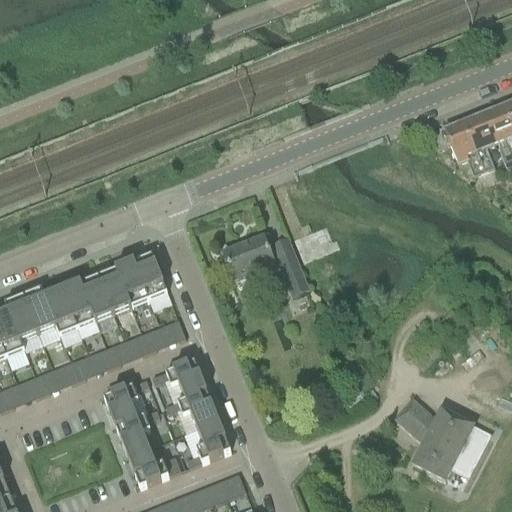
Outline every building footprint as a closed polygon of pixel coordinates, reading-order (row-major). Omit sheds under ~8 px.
[(465,128),(462,130),(468,144),(471,152),(482,180),(494,175),(485,154),(494,151),(498,149),(498,155),(503,169),(511,165),(511,132),(510,127),(511,124),(511,121),(510,116),(506,118),(505,112),(497,116),(496,114),(490,116),(490,118),(486,120),(482,121),(479,123),(479,121),(472,124),(472,125),(465,128)] [(482,180),(462,130),(455,132),(454,131),(447,134),(447,135),(441,138),(439,139),(437,141),(436,143),(436,145),(436,148),(437,150),(439,152),(442,153),(444,153),(446,152),(450,151),(458,170),(467,166),(473,183),(482,180)] [(223,259),(234,286),(235,285),(238,292),(244,295),(251,292),(254,285),(252,279),(263,274),(265,279),(276,275),(263,243),(223,259)] [(167,299),(152,261),(133,268),(149,307),(167,299)] [(308,296),(296,266),(280,273),(292,303),(308,296)] [(149,307),(133,268),(115,275),(131,314),(149,307)] [(131,314),(115,275),(97,282),(113,321),(131,314)] [(113,321),(97,282),(80,289),(95,328),(113,321)] [(95,328),(80,289),(62,297),(77,335),(95,328)] [(60,342),(41,295),(23,302),(38,341),(56,334),(59,343),(60,342)] [(77,335),(62,297),(45,303),(41,295),(60,342),(77,335)] [(38,341),(23,302),(5,309),(8,318),(20,348),(38,341)] [(0,348),(6,364),(24,357),(20,348),(8,318),(0,321),(0,348)] [(186,345),(178,326),(171,329),(178,348),(186,345)] [(403,356),(422,374),(443,352),(423,334),(403,356)] [(156,357),(149,338),(142,341),(149,359),(156,357)] [(149,359),(142,341),(135,344),(142,362),(149,359)] [(121,371),(113,352),(106,355),(114,374),(121,371)] [(114,374),(106,355),(99,358),(106,377),(114,374)] [(85,385),(78,367),(70,369),(78,388),(85,385)] [(194,368),(153,384),(156,391),(168,386),(171,393),(178,390),(185,406),(165,413),(165,414),(206,398),(194,368)] [(78,388),(70,369),(63,372),(71,391),(78,388)] [(50,399),(42,381),(35,384),(42,402),(50,399)] [(42,402),(35,384),(28,387),(35,405),(42,402)] [(145,387),(103,404),(116,434),(157,418),(156,417),(137,425),(131,409),(138,406),(135,400),(148,395),(145,387)] [(14,414),(6,395),(0,397),(0,399),(7,417),(14,414)] [(218,427),(206,398),(165,414),(168,421),(180,416),(183,423),(190,420),(197,436),(218,427)] [(472,434),(473,432),(440,415),(435,425),(413,406),(395,426),(422,451),(412,471),(444,488),(452,473),(467,481),(488,442),(472,434)] [(159,424),(157,418),(116,434),(128,464),(149,455),(143,439),(150,436),(147,429),(159,424)] [(230,458),(218,427),(197,436),(203,452),(196,455),(198,462),(186,467),(189,474),(230,458)] [(155,471),(149,455),(128,464),(140,494),(181,478),(178,470),(165,475),(163,468),(155,471)] [(246,499),(238,481),(231,484),(238,502),(246,499)] [(0,507),(11,504),(4,486),(0,487),(0,507)] [(213,511),(216,511),(209,492),(202,495),(208,511),(213,511)] [(208,511),(202,495),(195,498),(200,511),(208,511)]
